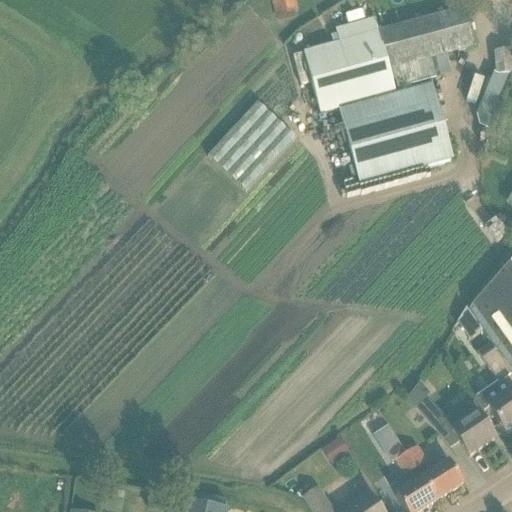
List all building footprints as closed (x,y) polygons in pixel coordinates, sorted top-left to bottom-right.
[(296,11),(293,0),(270,0),(274,17),(296,11)] [(444,16),(377,35),(387,73),(438,59),(474,49),(463,11),(444,16)] [(387,73),(377,35),(373,19),(334,30),(338,44),(301,54),(319,118),(337,112),(356,188),(452,163),(430,85),(394,95),(393,90),(443,76),(438,59),(387,73)] [(509,53),(492,55),(494,78),(511,77),(509,53)] [(207,158),(245,193),(294,140),(257,105),(207,158)] [(511,194),(502,211),(511,217),(511,194)] [(511,263),(490,288),(467,316),(480,333),(490,346),(490,347),(495,353),(511,376),(511,377),(511,263)] [(467,316),(459,326),(470,341),(480,333),(467,316)] [(488,344),(476,353),(483,362),(495,353),(490,347),(488,344)] [(498,384),(475,400),(484,413),(487,411),(504,435),(511,429),(511,393),(510,394),(502,382),(511,376),(495,353),(483,362),(498,384)] [(426,400),(414,411),(433,432),(444,421),(426,400)] [(462,427),(451,435),(457,443),(468,459),(493,442),(482,426),(476,417),(475,418),(466,407),(454,415),(456,419),(462,427)] [(387,430),(373,439),(382,453),(391,466),(394,464),(404,478),(415,471),(406,456),(404,457),(387,430)] [(425,464),(416,450),(406,456),(415,471),(425,464)] [(448,465),(421,482),(435,504),(462,487),(448,465)] [(422,511),(435,504),(421,482),(395,498),(403,511),(422,511)] [(303,501),(309,511),(330,511),(316,492),(303,501)] [(378,511),(368,495),(347,510),(348,511),(378,511)]
